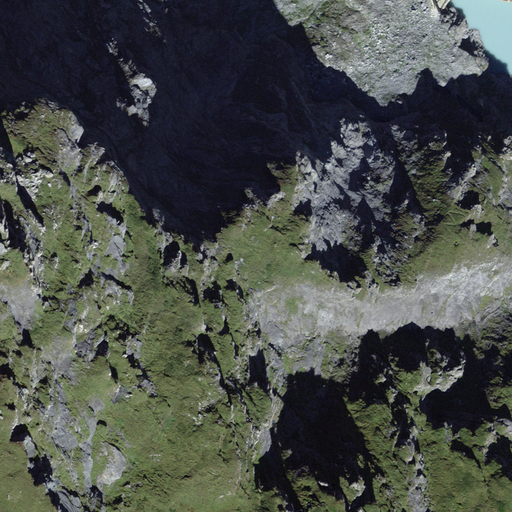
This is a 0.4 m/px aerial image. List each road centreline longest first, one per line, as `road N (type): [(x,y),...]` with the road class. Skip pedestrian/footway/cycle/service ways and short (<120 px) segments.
road 1 (track): [(511,208),(488,176),(412,160),(387,135),(391,98),(413,86),(458,108),(511,167)]
road 2 (track): [(511,119),(400,42),(383,0)]
